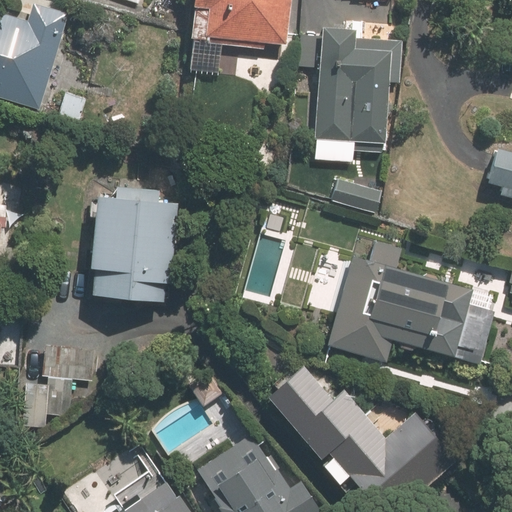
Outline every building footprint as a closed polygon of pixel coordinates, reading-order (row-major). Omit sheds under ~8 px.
[(135,0),(102,0),(133,9),(135,0)] [(179,0),(179,13),(199,14),(197,43),(278,49),(280,0),(179,0)] [(394,0),(347,0),(348,26),(395,26),(394,0)] [(64,17),(0,2),(0,104),(42,114),(64,17)] [(349,35),(312,32),(307,144),(363,147),(368,54),(348,53),(349,35)] [(511,157),(485,152),(479,186),(492,189),(490,200),(511,204),(511,157)] [(148,196),(111,191),(109,205),(86,202),(77,276),(83,276),(80,303),(155,313),(168,212),(147,210),(148,196)] [(488,317),(461,309),(466,291),(348,257),(321,351),(378,367),(384,347),(445,364),(447,358),(474,366),(488,317)] [(92,386),(95,351),(38,346),(35,379),(46,380),(45,387),(19,385),(15,430),(42,433),(43,418),(69,420),(71,384),(92,386)] [(299,371),(255,402),(326,491),(335,484),(357,511),(390,511),(456,460),(416,410),(379,440),(339,390),(324,402),(299,371)] [(248,438),(182,479),(205,511),(312,511),(294,486),(285,492),(248,438)] [(107,511),(158,480),(134,443),(56,493),(68,511),(107,511)] [(180,511),(160,482),(116,511),(180,511)]
